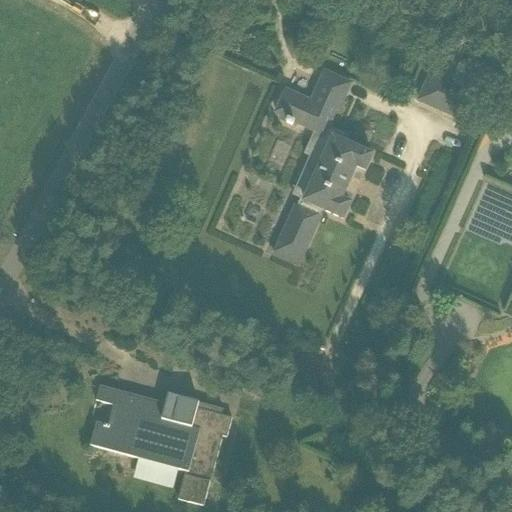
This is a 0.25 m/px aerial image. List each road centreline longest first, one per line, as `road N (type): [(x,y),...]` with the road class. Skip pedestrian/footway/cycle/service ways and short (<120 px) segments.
road 1 (unclassified): [(0,285),(153,0)]
road 2 (track): [(336,401),(376,452),(493,511)]
